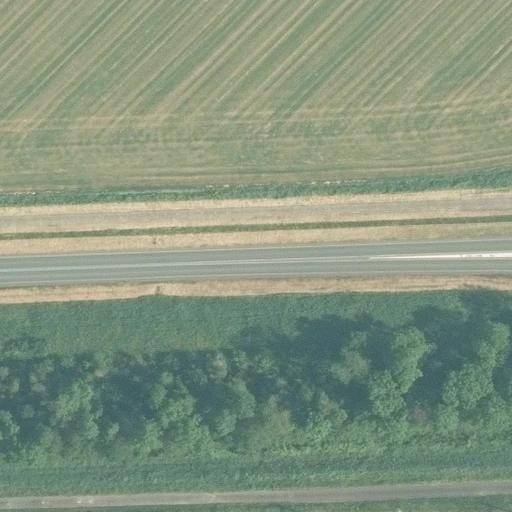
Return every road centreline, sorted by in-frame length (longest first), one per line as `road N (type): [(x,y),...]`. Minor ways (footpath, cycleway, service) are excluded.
road 1 (trunk): [(511,249),(123,270)]
road 2 (trunk): [(123,270),(511,271)]
road 3 (trunk): [(123,270),(0,275)]
